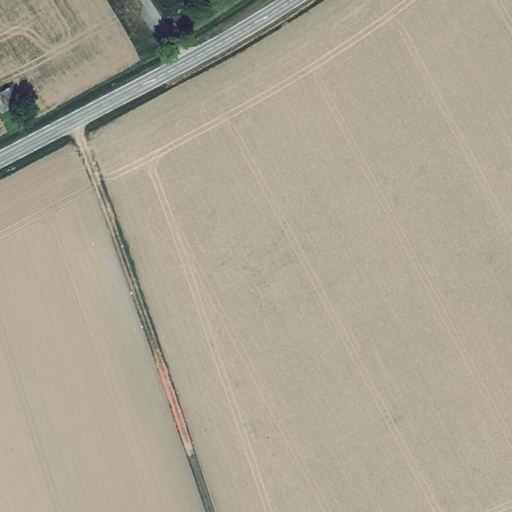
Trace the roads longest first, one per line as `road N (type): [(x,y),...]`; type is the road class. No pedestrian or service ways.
road 1 (track): [(74,121),(210,511)]
road 2 (tertiary): [(291,0),(0,160)]
